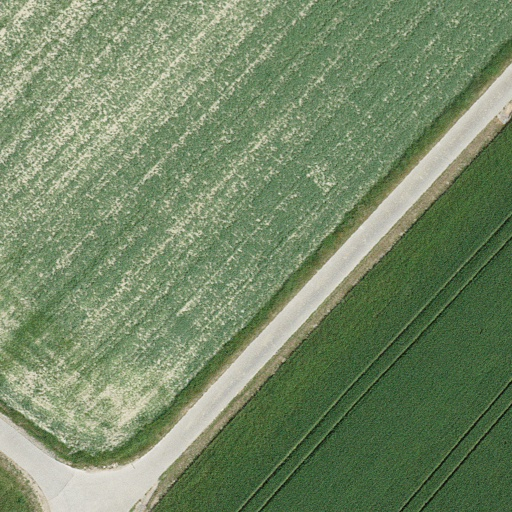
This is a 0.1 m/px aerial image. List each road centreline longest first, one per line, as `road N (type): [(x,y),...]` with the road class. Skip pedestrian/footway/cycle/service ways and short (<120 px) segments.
road 1 (track): [(103,511),(511,67)]
road 2 (track): [(0,427),(104,511)]
